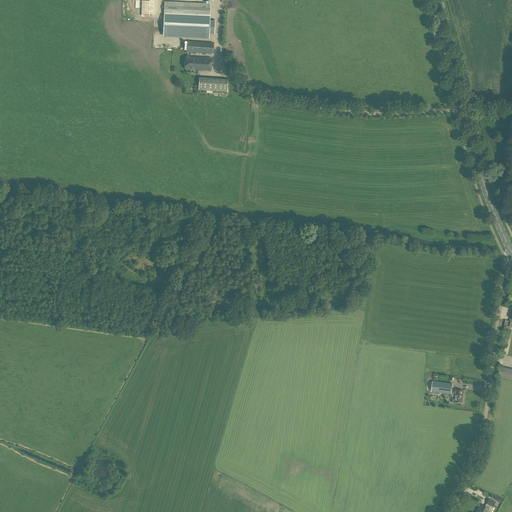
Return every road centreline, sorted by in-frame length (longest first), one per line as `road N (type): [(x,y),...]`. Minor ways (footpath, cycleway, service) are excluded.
road 1 (unclassified): [(450,511),(482,446),(508,245)]
road 2 (primary): [(508,245),(434,0)]
